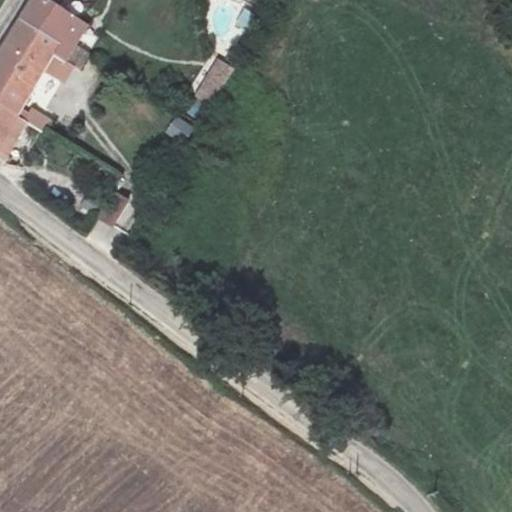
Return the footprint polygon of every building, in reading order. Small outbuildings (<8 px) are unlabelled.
[(85,21),(50,0),(38,0),(25,21),(68,49),(85,21)] [(221,50),(247,42),(234,0),(223,0),(207,5),(221,50)] [(68,49),(25,21),(0,57),(0,101),(16,113),(54,50),(63,54),(68,49)] [(201,95),(215,105),(238,69),(223,59),(201,95)] [(0,140),(16,113),(0,101),(0,140)] [(176,117),(167,132),(186,143),(195,128),(176,117)] [(128,195),(113,186),(98,209),(112,219),(128,195)]
